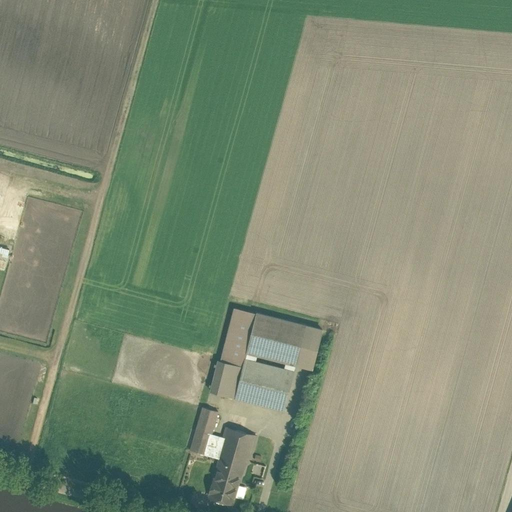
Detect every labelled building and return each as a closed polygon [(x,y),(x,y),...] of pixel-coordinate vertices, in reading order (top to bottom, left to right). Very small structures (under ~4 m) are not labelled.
[(0,245),(0,254),(7,256),(9,248),(0,245)] [(259,312),(239,307),(226,356),(247,361),(259,312)] [(327,327),(262,311),(252,351),(317,368),(327,327)] [(298,368),(250,356),(240,396),(288,408),(298,368)] [(223,358),(215,390),(238,396),(246,364),(223,358)] [(221,409),(206,406),(195,450),(210,453),(215,432),(221,409)] [(244,482),(257,432),(231,426),(228,435),(223,457),(213,496),(237,502),(242,481),(244,482)] [(223,457),(228,435),(215,432),(210,453),(223,457)]
